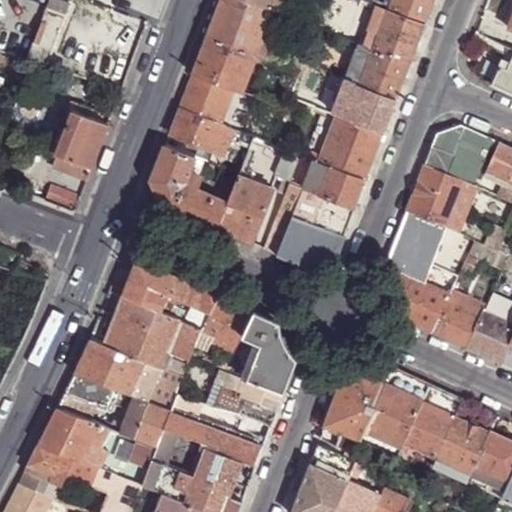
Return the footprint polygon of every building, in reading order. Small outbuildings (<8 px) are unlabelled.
[(49,0),(26,57),(46,64),(69,2),(64,0),(49,0)] [(246,0),(220,0),(206,37),(254,56),(262,37),(265,30),(272,10),(269,8),(246,0)] [(246,0),(269,8),(271,0),(246,0)] [(271,0),(269,8),(272,10),(278,12),(282,0),(271,0)] [(392,0),(390,7),(426,21),(433,0),(392,0)] [(382,22),(387,10),(377,6),(373,19),(382,22)] [(373,48),(410,63),(425,24),(387,10),(382,22),(376,38),(374,44),(373,48)] [(376,38),(382,22),(373,19),(367,34),(376,38)] [(289,69),(300,74),(304,62),(317,26),(307,22),(289,69)] [(206,37),(192,73),(234,89),(241,92),(242,90),(243,86),(254,56),(206,37)] [(262,37),(254,56),(266,60),(273,42),(262,37)] [(367,46),(359,43),(353,59),(367,64),(373,48),(367,46)] [(360,84),(396,98),(410,63),(373,48),(367,64),(365,69),(360,84)] [(505,68),(511,53),(511,50),(506,48),(499,65),(505,68)] [(511,93),(511,53),(505,68),(499,65),(490,83),(511,93)] [(73,74),(87,78),(91,62),(77,58),(73,74)] [(353,59),(351,63),(365,69),(367,64),(353,59)] [(351,63),(346,78),(354,81),(360,84),(365,69),(351,63)] [(192,73),(179,108),(220,124),(227,108),(234,89),(192,73)] [(340,76),(335,90),(340,92),(349,95),(354,81),(346,78),(340,76)] [(336,114),(382,133),(396,98),(360,84),(354,81),(349,95),(340,92),(333,113),(336,114)] [(234,89),(227,108),(238,111),(244,92),(241,92),(234,89)] [(335,90),(327,111),(329,112),(333,113),(340,92),(335,90)] [(108,123),(112,114),(75,102),(72,111),(108,123)] [(179,108),(169,133),(187,141),(198,145),(212,151),(220,131),(223,125),(220,124),(179,108)] [(227,108),(220,124),(223,125),(231,128),(233,124),(238,111),(227,108)] [(89,174),(108,123),(72,111),(53,161),(89,174)] [(329,112),(314,151),(321,154),(336,114),(333,113),(329,112)] [(317,162),(330,167),(365,180),(382,133),(336,114),(321,154),(317,162)] [(231,128),(223,125),(220,131),(229,135),(232,129),(231,128)] [(464,182),(473,186),(493,140),(461,125),(436,133),(423,166),(464,182)] [(220,131),(212,151),(221,155),(229,135),(220,131)] [(185,146),(196,150),(198,145),(187,141),(185,146)] [(511,181),(511,148),(498,142),(486,170),(495,174),(509,180),(511,181)] [(161,202),(217,227),(227,202),(209,194),(189,185),(184,183),(189,171),(190,166),(194,157),(165,145),(151,180),(161,202)] [(196,150),(194,157),(200,159),(208,162),(212,151),(198,145),(196,150)] [(300,155),(285,149),(275,175),(289,181),(291,176),(300,155)] [(212,151),(208,162),(217,166),(221,155),(212,151)] [(314,151),(310,159),(314,160),(317,162),(321,154),(314,151)] [(200,159),(194,157),(190,166),(196,169),(200,159)] [(314,160),(304,188),(319,194),(330,167),(317,162),(314,160)] [(196,169),(190,166),(189,171),(193,173),(211,181),(213,177),(196,169)] [(449,218),(464,182),(423,166),(406,210),(446,226),(449,218)] [(330,167),(319,194),(354,208),(365,180),(330,167)] [(495,174),(486,170),(484,175),(488,178),(493,180),(495,174)] [(184,183),(189,185),(191,178),(193,173),(189,171),(184,183)] [(211,181),(193,173),(191,178),(212,188),(214,182),(211,181)] [(493,180),(506,186),(509,180),(495,174),(493,180)] [(227,202),(217,227),(249,243),(271,189),(238,175),(227,202)] [(304,188),(293,184),(288,182),(274,218),(288,223),(275,254),(301,266),(336,254),(354,208),(319,194),(304,188)] [(459,222),(473,186),(464,182),(449,218),(459,222)] [(50,188),(45,201),(75,212),(80,199),(50,188)] [(446,226),(406,210),(385,267),(423,284),(446,226)] [(288,223),(274,218),(263,249),(275,254),(288,223)] [(455,230),(459,222),(449,218),(446,226),(455,230)] [(465,262),(469,251),(474,241),(462,234),(453,257),(465,262)] [(507,256),(509,257),(511,250),(511,243),(502,239),(499,246),(497,251),(507,256)] [(493,261),(497,251),(489,248),(474,241),(469,251),(493,261)] [(489,248),(497,251),(499,246),(491,243),(489,248)] [(503,267),(511,271),(511,258),(509,257),(507,256),(503,267)] [(217,297),(218,295),(138,258),(137,259),(122,297),(163,312),(170,297),(209,314),(217,297)] [(459,273),(461,269),(451,264),(449,269),(459,273)] [(438,292),(423,284),(385,267),(381,275),(391,288),(396,302),(398,317),(432,332),(449,296),(438,292)] [(449,296),(456,282),(445,277),(438,292),(449,296)] [(235,352),(243,336),(254,312),(253,311),(218,295),(217,297),(209,314),(202,327),(201,328),(214,335),(212,339),(213,340),(218,343),(222,344),(235,352)] [(482,311),(449,296),(432,332),(466,347),(482,311)] [(112,347),(144,359),(162,365),(164,359),(168,350),(189,358),(196,342),(201,328),(202,327),(163,312),(122,297),(113,322),(121,325),(115,341),(112,347)] [(262,345),(248,378),(282,392),(295,359),(289,352),(282,338),(279,323),(253,310),(253,311),(254,312),(243,336),(262,345)] [(511,338),(511,323),(482,311),(466,347),(501,363),(511,338)] [(113,322),(106,338),(115,341),(121,325),(113,322)] [(201,328),(196,342),(208,349),(211,345),(213,340),(212,339),(214,335),(201,328)] [(106,338),(104,344),(112,347),(115,341),(106,338)] [(511,338),(501,363),(511,368),(511,338)] [(91,339),(74,373),(121,391),(129,394),(144,359),(112,347),(104,344),(91,339)] [(220,348),(233,356),(235,352),(222,344),(220,348)] [(135,396),(148,401),(155,383),(162,365),(144,359),(129,394),(135,396)] [(164,359),(162,365),(168,368),(171,361),(164,359)] [(324,423),(330,426),(360,440),(392,368),(379,362),(371,368),(357,374),(342,377),(324,423)] [(219,382),(224,384),(227,377),(229,371),(227,370),(226,371),(211,363),(209,369),(219,382)] [(360,440),(398,456),(429,385),(392,368),(360,440)] [(74,373),(64,395),(106,410),(109,401),(114,403),(117,394),(119,395),(121,391),(74,373)] [(245,393),(243,397),(276,411),(282,392),(248,378),(234,373),(232,379),(230,386),(245,393)] [(224,384),(214,406),(221,408),(235,412),(237,413),(243,397),(245,393),(230,386),(232,379),(227,377),(224,384)] [(148,401),(170,409),(171,406),(174,397),(176,391),(155,383),(148,401)] [(431,470),(433,465),(437,457),(456,417),(463,400),(429,385),(398,456),(431,470)] [(117,394),(114,403),(130,408),(135,396),(129,394),(121,391),(119,395),(117,394)] [(121,432),(133,437),(148,401),(135,396),(130,408),(124,423),(121,432)] [(243,397),(237,413),(270,426),(276,411),(243,397)] [(133,437),(156,445),(162,428),(163,426),(170,409),(148,401),(133,437)] [(170,409),(163,426),(201,442),(207,444),(213,446),(236,456),(242,458),(256,463),(262,447),(255,444),(207,425),(209,421),(171,406),(170,409)] [(39,443),(142,483),(156,445),(133,437),(121,432),(109,428),(57,408),(39,443)] [(235,412),(221,408),(219,413),(233,417),(235,412)] [(437,457),(471,472),(475,464),(490,432),(456,417),(437,457)] [(112,418),(109,428),(121,432),(124,423),(112,418)] [(142,483),(141,484),(162,492),(185,501),(196,474),(189,472),(166,462),(177,434),(162,428),(156,445),(142,483)] [(475,464),(508,479),(511,468),(511,441),(490,432),(475,464)] [(189,472),(196,474),(206,447),(207,444),(201,442),(189,472)] [(39,443),(19,482),(35,489),(40,479),(60,487),(67,474),(109,493),(101,511),(130,511),(141,484),(142,483),(39,443)] [(316,444),(290,511),(332,511),(335,507),(345,487),(351,472),(356,462),(352,460),(343,456),(316,444)] [(352,460),(356,448),(348,445),(343,456),(352,460)] [(236,456),(213,446),(212,449),(199,485),(221,494),(222,493),(228,477),(236,456)] [(211,511),(236,511),(242,500),(228,495),(222,493),(221,494),(199,485),(212,449),(206,447),(196,474),(185,501),(211,511)] [(242,458),(236,456),(228,477),(234,479),(242,458)] [(433,465),(467,480),(470,474),(471,472),(437,457),(433,465)] [(361,465),(356,462),(351,472),(356,474),(361,465)] [(488,482),(504,489),(509,479),(508,479),(475,464),(471,472),(470,474),(472,475),(488,482)] [(356,474),(351,472),(345,487),(350,489),(355,481),(357,477),(355,476),(356,474)] [(511,504),(511,472),(509,479),(504,489),(499,499),(511,504)] [(485,490),(488,482),(472,475),(469,482),(485,490)] [(234,479),(228,477),(222,493),(228,495),(234,479)] [(355,481),(350,489),(371,499),(375,490),(355,481)] [(19,482),(3,511),(43,511),(52,496),(35,489),(19,482)] [(350,489),(345,487),(335,507),(346,511),(371,511),(377,502),(371,499),(350,489)] [(417,500),(421,492),(411,487),(407,495),(409,495),(417,500)] [(407,499),(383,488),(381,493),(377,502),(371,511),(409,511),(414,502),(407,499)] [(377,502),(381,493),(375,490),(371,499),(377,502)] [(211,511),(185,501),(162,492),(154,511),(211,511)]
